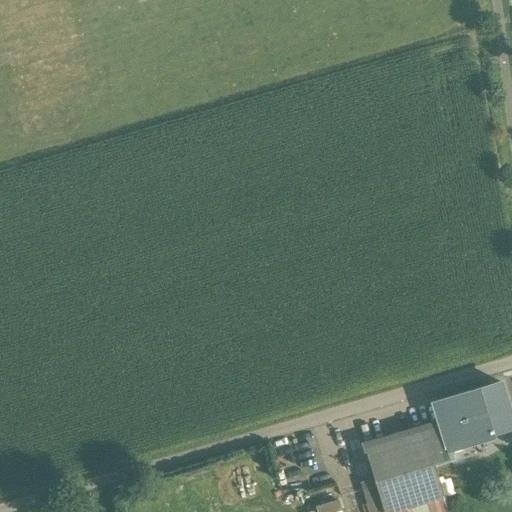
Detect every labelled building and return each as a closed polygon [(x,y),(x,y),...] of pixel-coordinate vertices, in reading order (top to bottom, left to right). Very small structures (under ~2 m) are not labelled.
[(498,382),(434,401),(441,425),(448,445),(479,435),(511,425),(498,382)] [(441,425),(422,431),(432,464),(452,458),(448,445),(441,425)] [(422,431),(365,448),(384,511),(393,511),(442,498),(432,464),(422,431)] [(479,435),(448,445),(452,458),(452,460),(484,451),(479,435)] [(336,511),(334,501),(300,507),(300,511),(336,511)]
